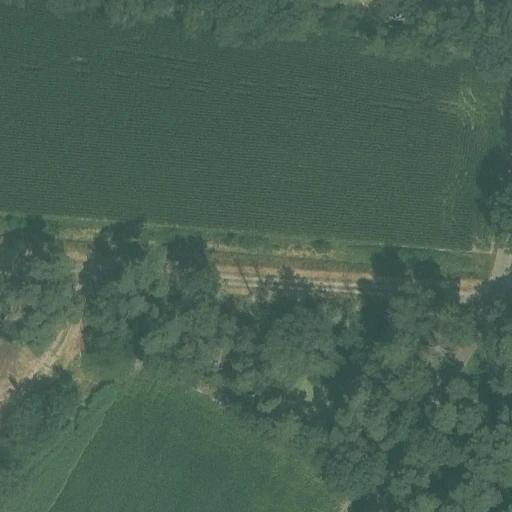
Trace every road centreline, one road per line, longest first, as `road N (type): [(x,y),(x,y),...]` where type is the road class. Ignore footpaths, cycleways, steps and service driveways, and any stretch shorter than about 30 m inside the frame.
road 1 (track): [(0,250),(502,288)]
road 2 (unclassified): [(511,206),(502,288),(370,511)]
